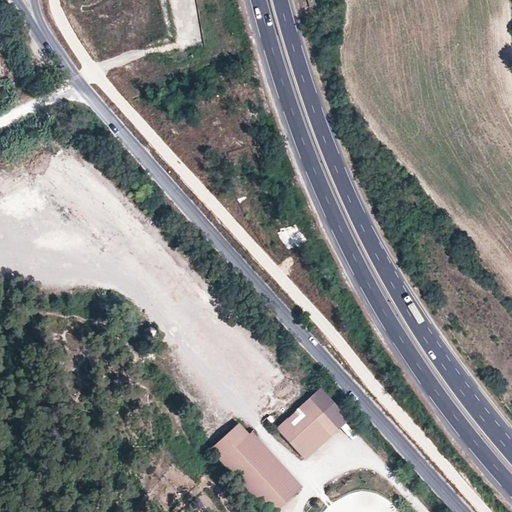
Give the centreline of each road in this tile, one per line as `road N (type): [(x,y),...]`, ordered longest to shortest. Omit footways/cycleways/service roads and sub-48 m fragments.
road 1 (tertiary): [(462,511),(45,38)]
road 2 (primary): [(258,0),(276,67),(353,259),(425,378),(511,484)]
road 3 (primary): [(439,360),(340,174),(281,0)]
road 4 (track): [(0,251),(127,290),(241,407)]
